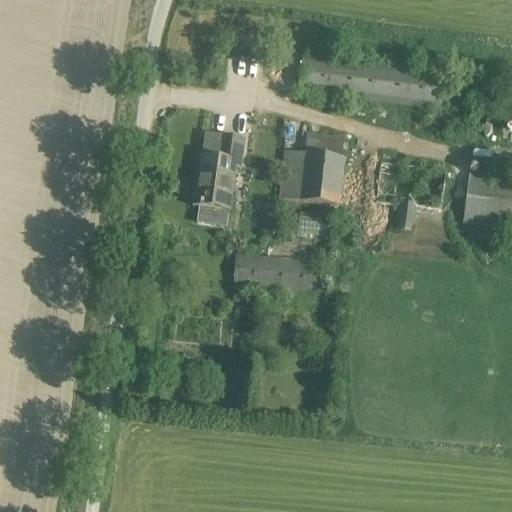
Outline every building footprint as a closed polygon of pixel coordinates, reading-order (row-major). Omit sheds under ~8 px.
[(302,58),(297,93),(440,110),(444,75),(302,58)] [(511,103),(502,102),(489,100),(486,124),(511,128),(511,103)] [(339,207),(344,159),(346,138),(306,134),(304,155),(283,153),(278,201),(339,207)] [(244,140),(222,137),(218,160),(199,157),(196,179),(199,180),(195,207),(230,212),(234,170),(241,171),(244,140)] [(416,209),(442,211),(446,173),(380,165),(376,205),(399,207),(396,233),(413,235),(416,209)] [(511,232),(511,179),(470,175),(463,226),(511,232)] [(320,262),(255,258),(235,257),(233,289),(318,295),(320,262)]
